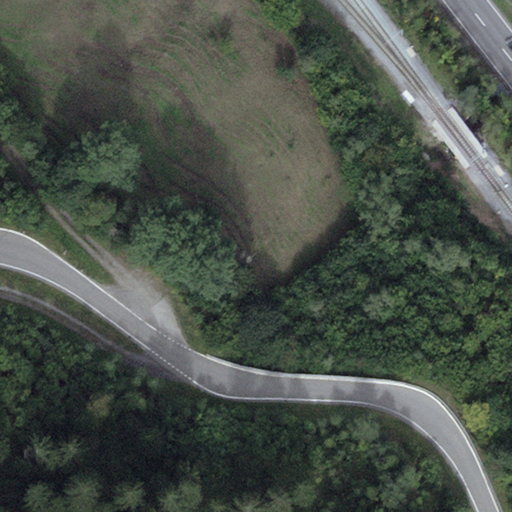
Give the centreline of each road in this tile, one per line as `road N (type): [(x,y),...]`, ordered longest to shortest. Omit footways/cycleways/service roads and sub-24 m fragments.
road 1 (unclassified): [(485,511),(463,455),(415,405),(372,392),(212,378),(34,261),(0,249)]
road 2 (track): [(179,362),(156,306),(44,207),(0,142)]
road 3 (track): [(179,362),(77,346),(0,310)]
